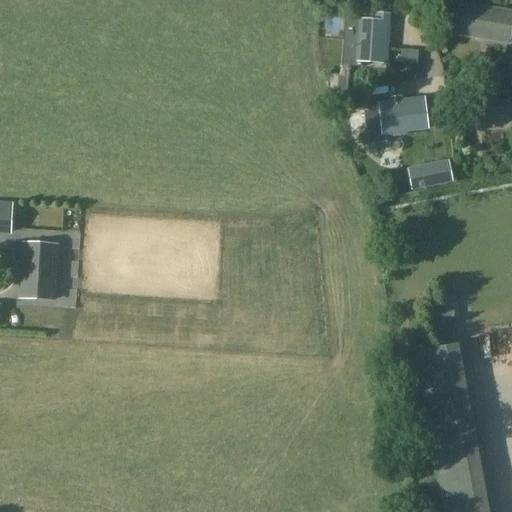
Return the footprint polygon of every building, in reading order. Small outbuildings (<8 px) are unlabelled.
[(358,4),(346,3),(346,14),(358,14),(358,4)] [(493,39),(493,42),(507,44),(511,15),(460,7),(460,8),(452,7),(450,19),(458,20),(455,36),(480,40),(480,37),(493,39)] [(389,18),(376,17),(376,24),(356,23),(354,63),(383,64),(384,50),(382,50),(383,25),(388,25),(389,18)] [(498,66),(481,67),(482,80),(499,78),(498,66)] [(511,94),(471,100),(473,112),(481,111),(483,127),(504,124),(503,115),(511,113),(511,94)] [(372,112),(363,113),(363,114),(367,146),(385,144),(385,139),(387,139),(387,137),(398,135),(398,133),(426,129),(425,126),(423,107),(422,102),(379,107),(380,109),(380,111),(372,112)] [(449,168),(407,176),(411,193),(453,184),(449,168)] [(11,207),(0,206),(0,230),(10,231),(11,207)] [(25,245),(22,300),(52,301),(55,247),(25,245)] [(436,339),(454,338),(453,311),(442,311),(443,324),(435,325),(436,339)]
